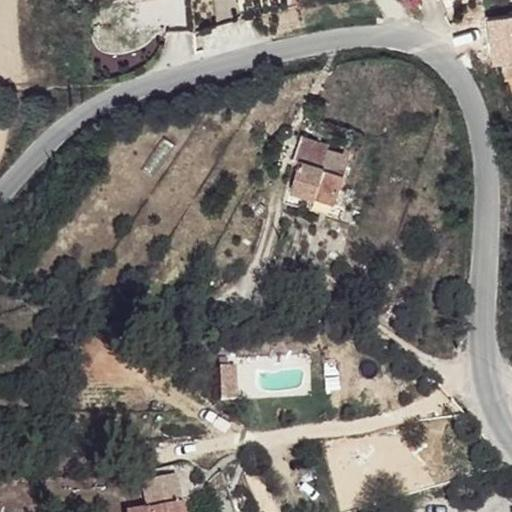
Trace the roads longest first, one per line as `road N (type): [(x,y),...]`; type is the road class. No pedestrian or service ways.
road 1 (unclassified): [(511,439),(491,414),(485,360),(497,141),(482,97),(448,53),(414,35),(348,33),(110,101),(63,125),(0,200)]
road 2 (unknown): [(485,360),(467,380),(395,418),(180,453)]
